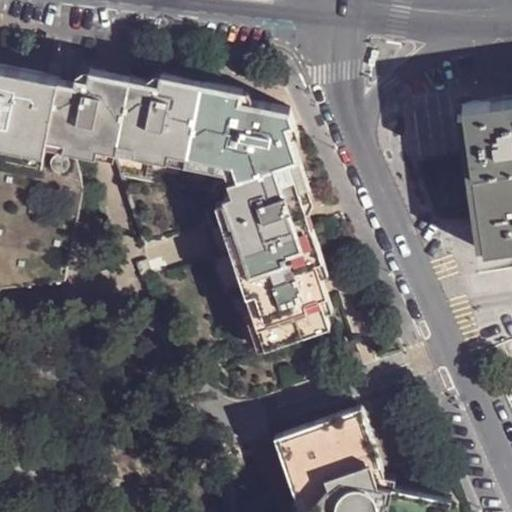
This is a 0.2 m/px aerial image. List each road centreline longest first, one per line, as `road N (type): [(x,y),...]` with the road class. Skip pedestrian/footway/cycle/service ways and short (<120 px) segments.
road 1 (secondary): [(511,482),(359,136)]
road 2 (residential): [(134,0),(334,21)]
road 3 (tertiary): [(359,136),(381,91),(456,36)]
road 4 (tertiary): [(334,21),(456,36)]
